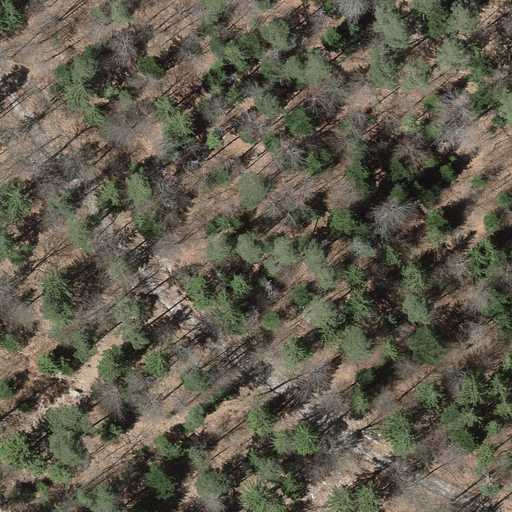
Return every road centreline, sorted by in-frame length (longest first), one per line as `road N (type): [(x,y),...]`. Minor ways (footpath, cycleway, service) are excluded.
road 1 (track): [(248,373),(0,75)]
road 2 (track): [(248,373),(493,511)]
